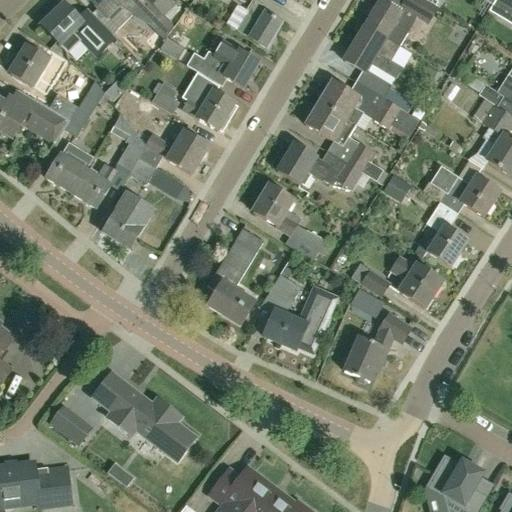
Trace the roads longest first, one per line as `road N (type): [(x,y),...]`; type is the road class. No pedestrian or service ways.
road 1 (residential): [(138,325),(332,0)]
road 2 (residential): [(378,443),(357,440),(138,325)]
road 3 (residential): [(417,402),(511,241)]
road 4 (residential): [(115,309),(0,220)]
road 5 (residential): [(97,334),(0,261)]
